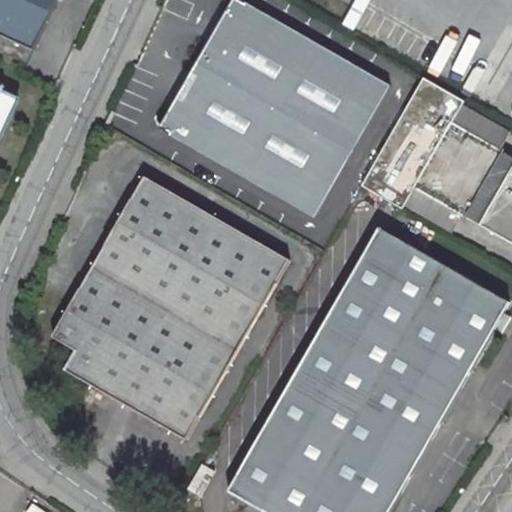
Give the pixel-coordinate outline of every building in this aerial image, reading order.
[(0,0),(0,18),(51,41),(70,0),(0,0)] [(401,87),(247,0),(245,0),(172,131),(328,217),(401,87)] [(0,77),(0,170),(36,93),(0,77)] [(360,188),(403,212),(415,190),(462,217),(511,245),(511,159),(498,152),(451,124),(464,102),(423,78),(360,188)] [(511,130),(464,102),(451,124),(498,152),(511,130)] [(90,357),(81,374),(202,440),(303,260),(161,181),(70,344),(90,357)] [(409,216),(450,239),(462,217),(415,190),(403,212),(409,216)] [(272,511),(389,511),(496,334),(511,306),(511,297),(385,223),(231,488),(272,511)] [(511,306),(496,334),(511,343),(511,306)] [(207,452),(192,479),(207,488),(222,460),(207,452)]
